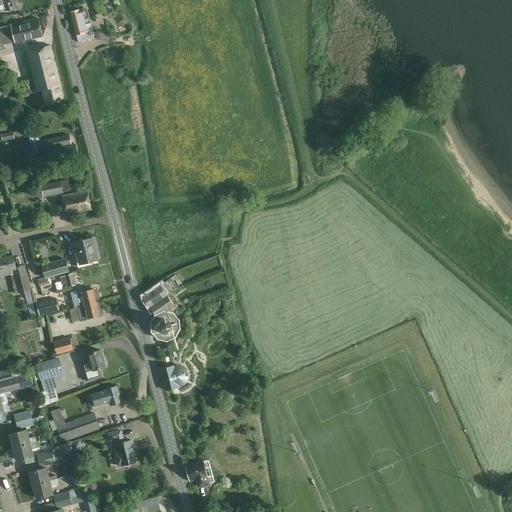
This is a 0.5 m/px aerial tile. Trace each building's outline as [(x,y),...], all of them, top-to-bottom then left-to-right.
[(70,12),(71,16),(76,35),(77,35),(78,42),(94,38),(91,23),(84,25),(80,10),(70,12)] [(28,20),(11,25),(0,27),(0,40),(1,45),(16,42),(32,39),(42,37),(38,18),(28,20)] [(28,51),(38,92),(42,91),(46,105),(64,100),(51,45),(28,51)] [(113,50),(114,57),(123,56),(122,48),(113,50)] [(1,134),(2,141),(15,139),(13,132),(1,134)] [(37,154),(35,156),(38,158),(36,161),(39,163),(50,161),(51,161),(68,157),(77,155),(75,145),(72,145),(69,135),(54,138),(45,140),(35,142),(37,151),(38,154),(37,154)] [(28,180),(28,184),(30,186),(34,186),(36,184),(36,180),(34,178),(31,178),(28,180)] [(41,184),(43,197),(63,193),(60,181),(41,184)] [(88,191),(62,196),(66,214),(91,209),(88,191)] [(77,264),(88,262),(98,259),(92,238),(72,243),(75,253),(77,264)] [(12,274),(17,293),(31,289),(27,273),(25,266),(16,268),(13,255),(0,258),(0,272),(1,277),(12,274)] [(43,265),(46,278),(69,272),(66,259),(43,265)] [(69,287),(76,285),(73,275),(60,278),(62,284),(68,283),(69,287)] [(40,283),(45,298),(54,296),(50,280),(40,283)] [(149,306),(166,293),(161,285),(143,297),(149,306)] [(86,305),(100,302),(98,293),(95,294),(93,289),(75,293),(76,301),(84,299),(86,305)] [(29,291),(36,317),(40,316),(33,290),(29,291)] [(157,317),(165,311),(174,305),(166,293),(149,306),(157,317)] [(56,299),(37,303),(40,315),(58,310),(56,299)] [(77,307),(80,320),(89,318),(100,315),(98,310),(102,309),(100,302),(86,305),(77,307)] [(167,333),(169,333),(170,332),(171,331),(172,330),(173,329),(173,328),(173,326),(173,325),(173,324),(173,322),(172,321),(171,320),(170,319),(169,319),(168,318),(167,318),(165,318),(164,318),(163,318),(161,319),(160,320),(160,321),(159,322),(158,323),(158,324),(158,325),(158,327),(158,328),(159,329),(159,330),(160,331),(161,332),(162,333),(164,333),(165,333),(166,333),(167,333)] [(73,350),(73,348),(79,346),(76,337),(70,339),(70,338),(53,342),(57,355),(73,350)] [(87,381),(102,376),(99,368),(106,366),(101,350),(88,354),(90,361),(82,363),(87,381)] [(45,392),(60,388),(56,375),(63,373),(58,358),(37,364),(45,392)] [(160,369),(166,390),(179,387),(184,385),(186,383),(188,380),(188,378),(189,375),(188,373),(187,370),(185,368),(183,366),(181,365),(177,364),(173,365),(160,369)] [(0,371),(0,381),(13,378),(13,377),(25,374),(22,365),(0,371)] [(34,385),(31,374),(0,382),(0,406),(9,404),(6,393),(34,385)] [(106,389),(106,390),(92,394),(95,405),(110,401),(111,405),(122,402),(117,386),(106,389)] [(50,407),(55,421),(63,441),(100,429),(95,414),(72,421),(66,401),(50,407)] [(0,406),(0,420),(5,419),(3,413),(10,411),(9,404),(0,406)] [(14,415),(16,423),(32,418),(30,411),(14,415)] [(32,418),(16,423),(18,428),(34,424),(32,418)] [(10,434),(13,447),(30,443),(37,441),(35,436),(29,438),(27,430),(10,434)] [(116,439),(119,452),(115,453),(118,467),(122,466),(122,465),(136,462),(133,453),(135,453),(132,440),(125,442),(124,441),(121,430),(108,433),(110,441),(116,439)] [(51,437),(44,439),(46,445),(53,444),(51,437)] [(30,443),(13,447),(17,460),(33,456),(32,449),(40,447),(39,441),(37,441),(30,443)] [(79,441),(53,447),(52,452),(53,457),(54,459),(61,457),(61,456),(64,455),(64,456),(82,451),(79,441)] [(52,452),(36,456),(38,461),(53,457),(52,452)] [(55,463),(54,459),(53,457),(38,461),(39,467),(55,463)] [(190,480),(197,478),(199,486),(201,485),(201,486),(207,485),(207,484),(208,483),(203,462),(187,466),(189,473),(188,474),(188,477),(190,478),(190,480)] [(56,479),(56,475),(48,477),(46,468),(30,472),(33,485),(56,479)] [(58,485),(56,479),(33,485),(36,498),(53,494),(51,487),(56,486),(58,485)] [(53,496),(55,502),(86,494),(81,487),(70,490),(67,493),(53,496)] [(57,509),(72,504),(90,500),(87,494),(86,494),(55,502),(57,509)] [(84,501),(86,511),(96,511),(93,499),(84,501)]
